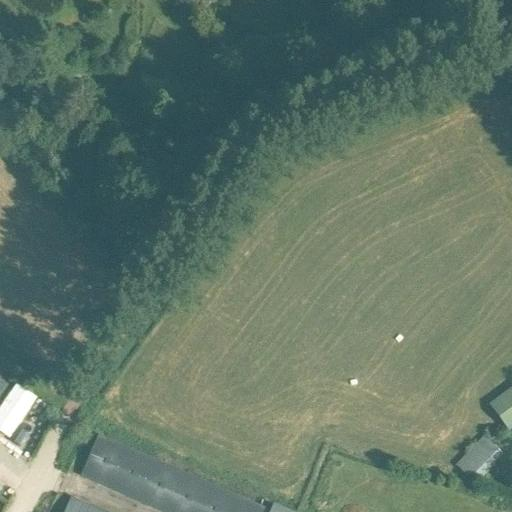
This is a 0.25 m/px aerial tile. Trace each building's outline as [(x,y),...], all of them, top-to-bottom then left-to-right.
[(27,399),(7,385),(0,380),(0,410),(7,401),(13,405),(14,404),(20,408),(27,399)] [(511,385),(489,403),(509,430),(511,427),(511,385)] [(459,462),(477,481),(506,453),(488,434),(459,462)] [(97,436),(80,475),(99,483),(164,511),(292,511),(291,511),(273,503),(273,504),(269,511),(116,444),(97,436)] [(102,511),(88,506),(70,498),(63,511),(102,511)]
